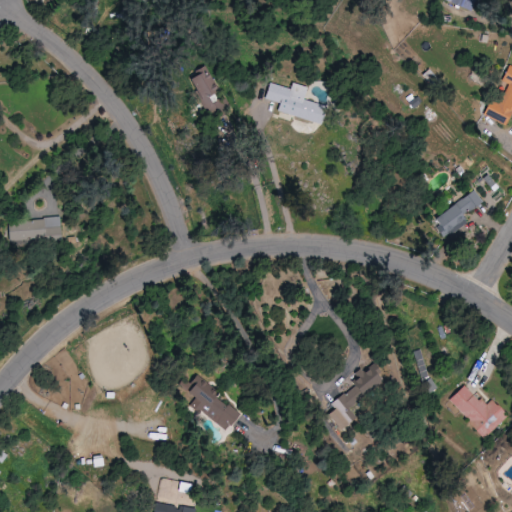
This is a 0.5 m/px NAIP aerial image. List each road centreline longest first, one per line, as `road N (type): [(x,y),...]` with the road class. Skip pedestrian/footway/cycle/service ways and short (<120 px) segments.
road 1 (residential): [(0,393),(95,316),(157,283),(292,247),(406,259),(511,309)]
road 2 (residential): [(0,11),(109,107),(140,155),(189,271)]
